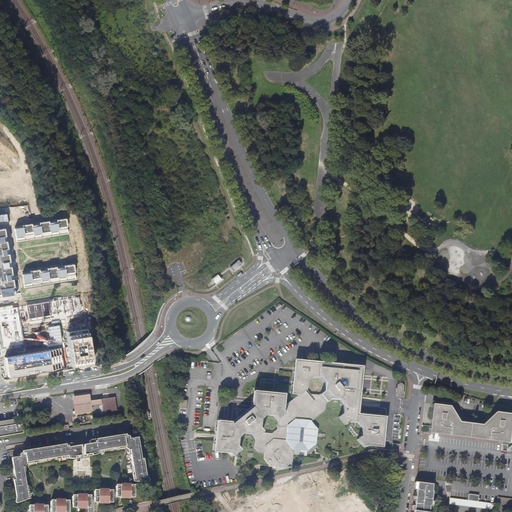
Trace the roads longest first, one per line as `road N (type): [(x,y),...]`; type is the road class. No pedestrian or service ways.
road 1 (secondary): [(511,381),(391,339),(337,299),(293,248)]
road 2 (secondary): [(293,248),(255,181),(187,17)]
road 3 (secondary): [(174,22),(261,235)]
road 4 (residential): [(348,0),(317,23),(251,4),(187,17)]
road 5 (track): [(324,173),(416,246),(436,249)]
road 6 (residential): [(0,446),(135,424)]
road 7 (secondary): [(134,365),(1,391)]
road 8 (residential): [(418,388),(402,511)]
